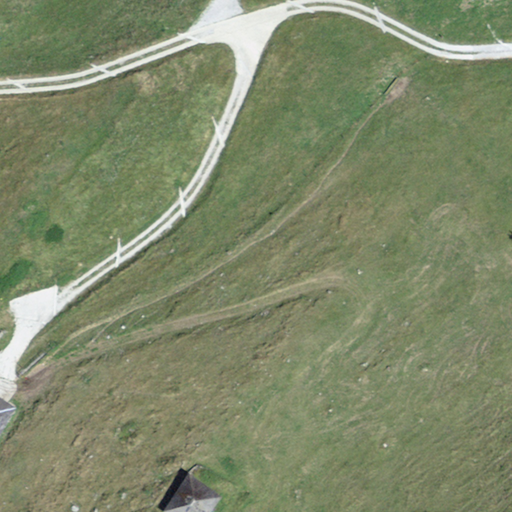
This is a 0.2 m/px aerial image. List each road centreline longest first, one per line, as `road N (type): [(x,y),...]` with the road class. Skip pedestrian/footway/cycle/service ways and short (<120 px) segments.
road 1 (track): [(0,86),(66,83),(280,8),(337,3),(444,54),(511,52)]
road 2 (track): [(263,14),(219,146),(185,203),(25,331)]
